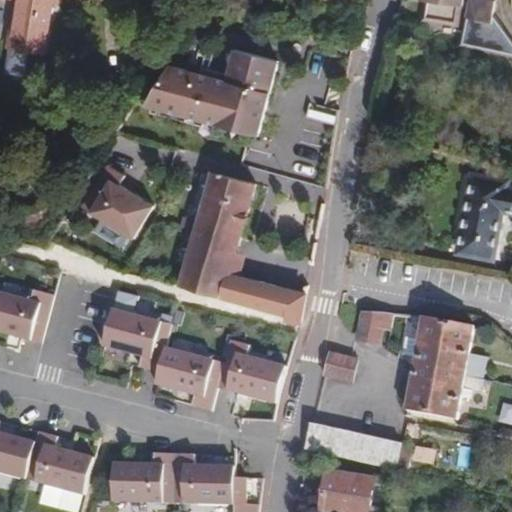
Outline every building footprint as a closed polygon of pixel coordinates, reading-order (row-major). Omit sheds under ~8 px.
[(22,0),(18,25),(13,24),(9,47),(43,53),(52,5),(54,0),(22,0)] [(17,0),(13,24),(18,25),(22,0),(17,0)] [(428,0),(425,18),(457,23),(461,4),(463,5),(463,0),(428,0)] [(496,1),(489,0),(471,0),(462,47),(511,55),(511,39),(494,15),(496,1)] [(331,59),(286,50),(260,139),(247,146),(243,162),(259,170),(316,184),(331,59)] [(256,135),(276,62),(234,52),(223,85),(184,68),(149,115),(245,142),(256,135)] [(375,121),(372,133),(389,138),(390,138),(393,125),(375,121)] [(216,158),(181,285),(183,287),(204,292),(286,313),(288,319),(301,323),(308,293),(231,273),(255,184),(247,182),(251,168),(216,158)] [(155,207),(115,177),(93,211),(133,239),(155,207)] [(511,189),(504,188),(505,183),(472,177),(459,252),(490,258),(499,209),(511,211),(511,189)] [(34,290),(0,282),(0,329),(48,342),(56,296),(34,290)] [(122,295),(117,308),(135,314),(140,301),(122,295)] [(172,326),(114,310),(103,347),(143,358),(140,367),(159,372),(166,350),(172,326)] [(380,343),(385,318),(365,314),(360,338),(380,343)] [(421,340),(417,356),(406,412),(455,421),(461,390),(480,395),(483,382),(481,382),(464,378),(468,360),(475,328),(425,319),(421,340)] [(404,354),(417,356),(421,340),(407,337),(404,354)] [(252,345),(231,339),(224,366),(218,387),(279,404),(288,368),(249,357),(252,345)] [(224,366),(166,350),(156,386),(195,397),(192,406),(211,412),(218,387),(224,366)] [(330,353),(325,375),(352,381),(357,360),(330,353)] [(464,378),(481,382),(484,364),(468,360),(464,378)] [(94,447),(0,418),(0,474),(94,500),(94,447)] [(313,424),(308,449),(408,467),(413,443),(313,424)] [(174,454),(155,454),(154,465),(114,464),(114,502),(172,504),(174,454)] [(194,455),(174,454),(172,504),(235,507),(237,466),(194,465),(194,455)] [(372,508),(375,480),(328,473),(321,511),(380,511),(381,509),(372,508)]
